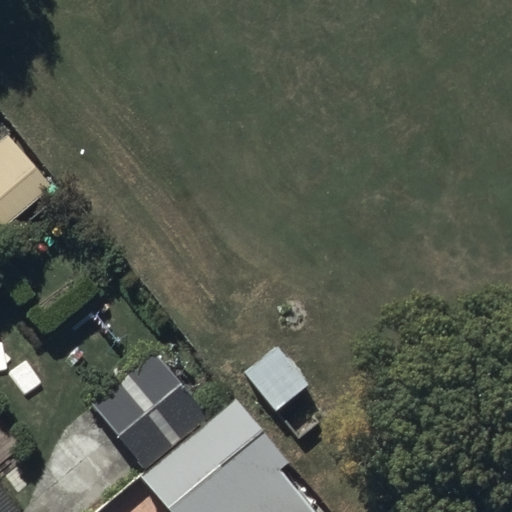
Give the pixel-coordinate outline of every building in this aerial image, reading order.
[(0,233),(49,191),(4,141),(0,144),(0,233)] [(56,223),(25,248),(44,271),(74,245),(99,274),(117,259),(89,224),(71,239),(56,223)] [(142,477),(205,424),(150,356),(86,407),(89,410),(142,477)] [(205,424),(142,477),(135,483),(158,511),(317,511),(231,403),(205,424)] [(0,511),(10,511),(0,499),(0,511)]
